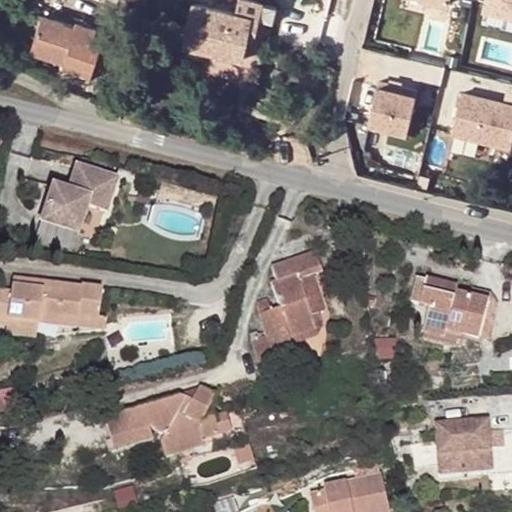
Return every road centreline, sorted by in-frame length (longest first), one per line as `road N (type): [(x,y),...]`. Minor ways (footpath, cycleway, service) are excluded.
road 1 (unclassified): [(287,174),(511,236)]
road 2 (residential): [(287,174),(346,0)]
road 3 (unclassified): [(110,130),(287,174)]
road 4 (residential): [(110,130),(36,83),(0,71)]
